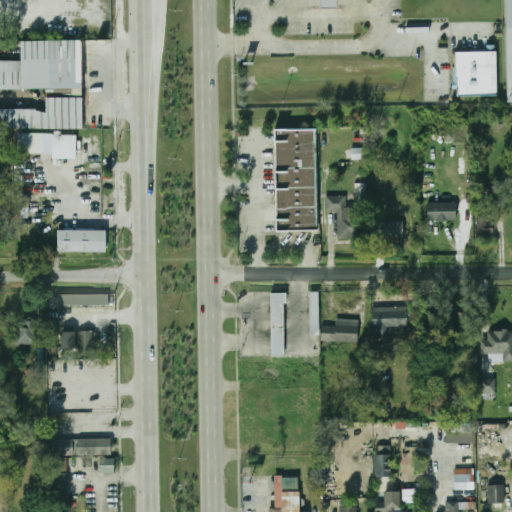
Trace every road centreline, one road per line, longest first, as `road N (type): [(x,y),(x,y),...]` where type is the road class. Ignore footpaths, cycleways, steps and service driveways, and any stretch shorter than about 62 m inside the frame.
road 1 (primary): [(218,511),(209,0)]
road 2 (residential): [(511,273),(213,276)]
road 3 (primary): [(148,278),(152,495)]
road 4 (motorway): [(161,0),(147,200)]
road 5 (primary): [(142,0),(147,200)]
road 6 (residential): [(148,278),(0,278)]
